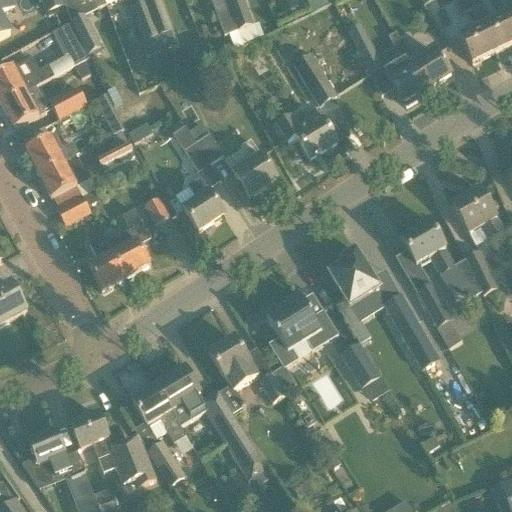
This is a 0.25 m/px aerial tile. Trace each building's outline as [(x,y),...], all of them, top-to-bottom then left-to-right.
[(0,17),(13,10),(8,0),(2,0),(0,1),(0,42),(10,37),(0,18),(0,17)] [(63,9),(59,0),(40,0),(46,16),(63,9)] [(91,0),(96,13),(106,9),(102,0),(74,0),(76,4),(85,0),(91,0)] [(102,0),(106,9),(129,0),(128,0),(102,0)] [(237,35),(223,0),(208,0),(215,17),(224,40),(237,35)] [(223,0),(237,35),(237,34),(243,48),(258,42),(243,2),(241,0),(223,0)] [(305,0),(309,11),(311,16),(324,10),(320,0),(305,0)] [(440,0),(439,0),(418,0),(424,9),(440,0)] [(472,13),(481,31),(493,57),(511,47),(511,41),(502,20),(492,25),(479,0),(464,0),(466,2),(471,14),(472,13)] [(471,14),(466,2),(456,7),(461,18),(471,14)] [(159,3),(145,8),(163,54),(176,50),(170,34),(159,3)] [(163,54),(145,8),(132,12),(144,44),(145,44),(150,59),(163,54)] [(511,15),(502,20),(511,41),(511,15)] [(71,26),(72,27),(88,59),(101,52),(84,20),(71,26)] [(68,58),(74,70),(84,65),(90,62),(88,59),(72,27),(53,37),(65,60),(68,58)] [(361,29),(348,36),(370,78),(379,74),(383,72),(361,29)] [(481,31),(459,41),(471,68),(473,67),(493,57),(481,31)] [(396,54),(405,48),(397,35),(388,41),(396,54)] [(405,48),(396,54),(403,65),(407,62),(412,59),(405,48)] [(427,94),(451,80),(436,56),(412,71),(427,94)] [(311,59),(294,70),(319,111),(337,100),(311,59)] [(402,65),(383,77),(403,109),(404,108),(405,109),(406,111),(417,104),(416,103),(415,101),(427,94),(412,71),(407,62),(403,65),(402,65)] [(85,81),(91,78),(84,65),(74,70),(81,83),(85,81)] [(0,106),(1,109),(37,90),(54,81),(48,69),(39,74),(25,81),(19,69),(18,68),(12,72),(5,75),(0,78),(0,106)] [(1,109),(14,133),(13,133),(14,134),(39,121),(46,117),(40,106),(43,104),(36,91),(38,90),(37,90),(1,109)] [(79,93),(50,108),(59,124),(77,114),(88,109),(79,93)] [(115,117),(105,122),(114,140),(122,135),(125,134),(115,117)] [(337,147),(326,130),(322,122),(300,136),(290,119),(276,127),(288,146),(296,141),(310,163),(337,147)] [(128,137),(134,148),(153,137),(147,126),(128,137)] [(183,132),(180,126),(172,131),(176,137),(173,139),(184,156),(196,148),(185,131),(183,132)] [(97,164),(104,176),(135,160),(130,150),(134,148),(128,137),(126,134),(125,134),(122,135),(114,140),(112,141),(118,153),(97,164)] [(211,169),(223,161),(209,139),(197,147),(211,169)] [(39,179),(76,160),(79,158),(73,147),(57,155),(50,142),(25,155),(26,156),(26,155),(39,179)] [(277,184),(266,168),(251,146),(239,153),(249,168),(234,178),(249,202),(277,184)] [(39,179),(52,204),(76,191),(89,185),(76,160),(39,179)] [(224,219),(213,202),(200,182),(188,190),(197,204),(184,213),(198,236),(224,219)] [(496,222),(490,212),(480,195),(452,210),(468,239),(481,231),(489,246),(503,238),(495,223),(496,222)] [(81,201),(75,205),(57,214),(66,230),(90,217),(81,201)] [(158,203),(145,210),(156,229),(168,222),(158,203)] [(102,239),(125,282),(149,270),(150,270),(139,249),(149,244),(150,244),(134,215),(123,221),(130,234),(107,247),(102,239)] [(445,253),(438,241),(429,224),(417,231),(418,233),(401,244),(411,261),(416,270),(429,262),(439,279),(440,280),(442,284),(444,287),(446,290),(449,292),(451,294),(454,296),(457,298),(460,299),(463,300),(466,301),(469,301),(472,301),(482,296),(466,264),(454,270),(444,253),(445,253)] [(125,282),(102,239),(88,247),(98,266),(89,271),(88,271),(101,296),(102,296),(102,295),(125,282)] [(327,277),(349,310),(379,291),(354,253),(351,255),(350,254),(349,255),(350,256),(343,260),(342,259),(341,260),(341,261),(338,263),(341,267),(327,277)] [(484,300),(493,295),(498,293),(480,257),(466,264),(482,296),(484,300)] [(0,330),(27,316),(12,288),(0,293),(0,330)] [(432,289),(418,297),(438,332),(441,337),(449,352),(462,346),(450,325),(452,324),(432,289)] [(401,300),(383,310),(421,376),(439,365),(401,300)] [(313,321),(301,302),(267,322),(279,342),(269,348),(284,373),(339,340),(324,315),(313,321)] [(234,343),(209,358),(224,383),(225,382),(233,395),(243,389),(258,381),(250,367),(234,343)] [(341,361),(362,396),(368,392),(371,398),(384,389),(360,349),(341,361)] [(255,353),(246,357),(255,375),(264,371),(255,353)] [(156,390),(181,431),(209,414),(185,373),(156,390)] [(260,385),(273,407),(286,399),(272,377),(260,385)] [(174,448),(185,441),(180,431),(181,431),(156,390),(144,397),(142,393),(131,400),(133,404),(132,405),(147,430),(159,423),(174,448)] [(267,475),(231,417),(212,428),(248,486),(267,475)] [(99,419),(71,430),(79,449),(81,454),(92,449),(104,476),(117,471),(122,484),(129,481),(131,485),(137,483),(140,490),(156,483),(146,459),(138,439),(127,444),(126,444),(111,450),(108,443),(108,442),(106,438),(99,419)] [(35,462),(22,467),(27,474),(40,494),(67,483),(70,482),(70,480),(72,479),(70,475),(71,474),(66,460),(64,455),(56,436),(29,447),(35,462)] [(163,447),(149,457),(172,489),(185,480),(163,447)] [(70,482),(67,483),(78,511),(98,511),(84,476),(70,482)] [(511,511),(511,483),(499,489),(489,493),(497,511),(511,511)] [(94,499),(99,511),(118,511),(111,493),(94,499)] [(22,511),(16,503),(1,511),(22,511)]
